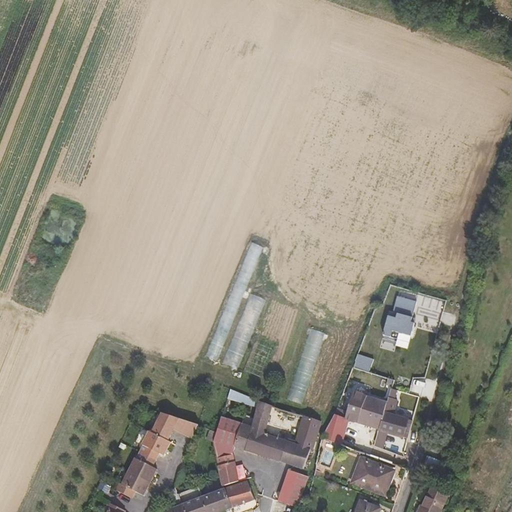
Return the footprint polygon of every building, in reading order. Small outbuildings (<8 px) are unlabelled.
[(250,242),(208,356),(219,360),(262,246),(250,242)] [(223,362),(238,368),(266,299),(251,293),(223,362)] [(391,330),(410,334),(417,300),(397,296),(393,316),(386,314),(382,334),(390,336),(391,330)] [(369,372),(373,359),(358,354),(354,367),(369,372)] [(288,399),(302,404),(316,361),(302,356),(288,399)] [(228,400),(259,406),(260,397),(230,391),(228,400)] [(352,399),(346,428),(376,435),(382,417),(387,400),(379,398),(378,405),(352,399)] [(275,468),(289,472),(302,476),(307,459),(309,460),(319,430),(306,426),(300,423),(296,438),(292,454),(261,444),(267,427),(271,414),(258,409),(249,436),(242,458),(275,468)] [(296,438),(300,423),(279,416),(271,414),(267,427),(296,438)] [(382,417),(376,435),(415,444),(420,426),(382,417)] [(192,446),(197,433),(160,419),(149,441),(146,440),(139,453),(140,454),(134,468),(132,467),(119,494),(117,493),(113,500),(126,507),(131,500),(138,504),(152,477),(147,474),(154,461),(159,463),(166,449),(163,447),(169,435),(192,446)] [(333,421),(321,445),(337,450),(346,428),(333,421)] [(231,459),(232,454),(239,433),(219,426),(215,441),(212,451),(217,465),(231,459)] [(232,454),(242,458),(249,436),(239,433),(232,454)] [(361,448),(358,457),(368,460),(371,452),(361,448)] [(386,455),(372,450),(371,452),(368,460),(393,468),(395,459),(386,456),(386,455)] [(225,487),(226,489),(241,483),(231,459),(217,465),(225,487)] [(393,468),(404,471),(407,463),(395,459),(393,468)] [(391,474),(358,463),(351,487),(383,498),(391,474)] [(443,477),(423,469),(418,483),(437,492),(441,483),(443,477)] [(454,478),(452,476),(444,474),(443,477),(441,483),(450,487),(454,478)] [(296,511),(306,484),(288,478),(277,506),(292,511),(296,511)] [(234,511),(255,504),(248,484),(227,492),(234,511)] [(185,511),(180,498),(176,490),(171,492),(176,510),(172,511),(185,511)] [(180,498),(185,511),(207,511),(204,500),(203,499),(201,491),(180,498)] [(231,511),(234,511),(227,492),(221,494),(204,500),(207,511),(231,511)] [(418,511),(439,511),(441,508),(424,501),(418,511)]
